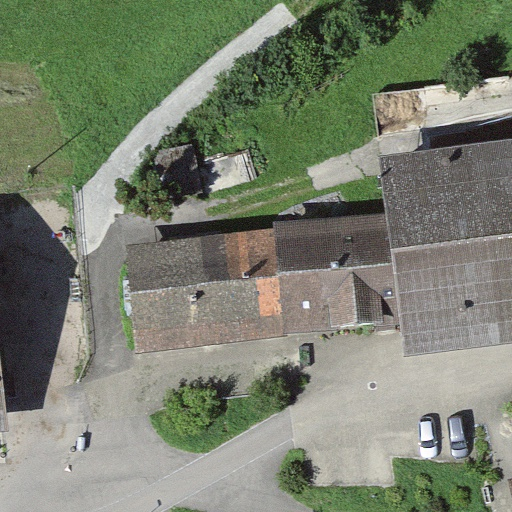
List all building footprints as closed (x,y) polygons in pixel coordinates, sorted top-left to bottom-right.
[(511,149),(380,167),(387,221),(401,331),(406,368),(511,354),(511,149)] [(387,221),(272,235),(284,345),(401,331),(387,221)] [(284,345),(272,235),(124,253),(137,361),(284,345)] [(0,442),(10,441),(0,365),(0,442)] [(471,429),(410,436),(414,467),(474,460),(471,429)]
